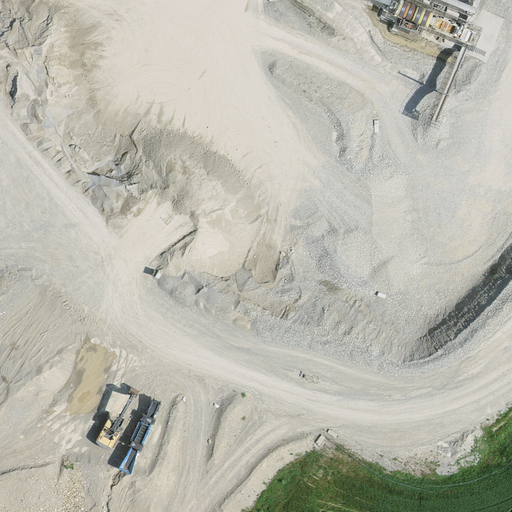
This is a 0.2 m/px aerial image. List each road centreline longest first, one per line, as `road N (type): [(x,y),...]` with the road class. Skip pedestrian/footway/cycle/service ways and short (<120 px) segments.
road 1 (track): [(0,118),(33,165),(114,248),(301,389),(493,511)]
road 2 (track): [(399,456),(511,349)]
